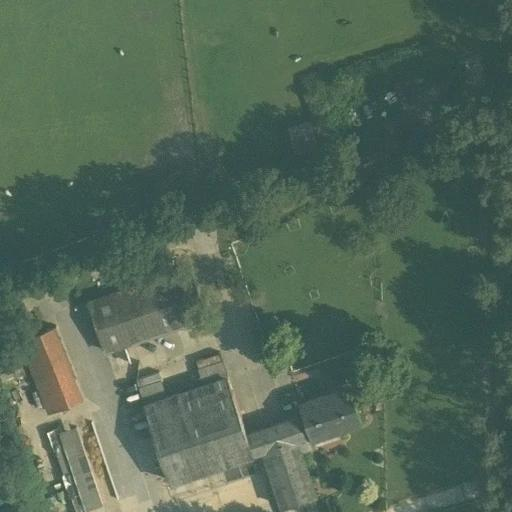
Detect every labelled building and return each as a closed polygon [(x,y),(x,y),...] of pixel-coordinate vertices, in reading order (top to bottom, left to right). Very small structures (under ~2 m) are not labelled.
[(191,262),(93,295),(112,351),(210,317),(191,262)] [(51,410),(87,396),(60,325),(24,339),(51,410)] [(229,372),(147,400),(174,480),(256,452),(248,428),(229,372)] [(352,378),(305,393),(310,407),(321,438),(367,422),(352,378)] [(286,507),(322,494),(305,444),(321,438),(310,407),(248,428),(256,452),(266,449),(286,507)]
